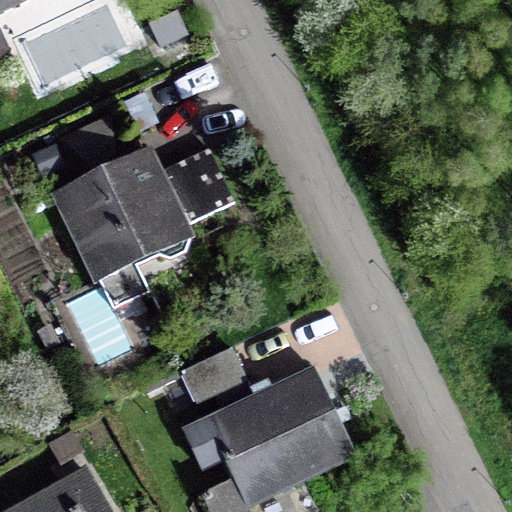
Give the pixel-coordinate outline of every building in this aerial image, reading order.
[(0,0),(0,9),(19,0),(0,0)] [(59,196),(114,310),(151,292),(145,279),(194,256),(181,228),(234,203),(209,150),(156,175),(147,155),(59,196)] [(246,379),(233,352),(183,376),(196,403),(246,379)] [(316,373),(184,435),(200,469),(223,458),(234,481),(202,496),(209,511),(248,511),(246,506),(355,455),(316,373)] [(108,511),(87,474),(19,511),(108,511)]
